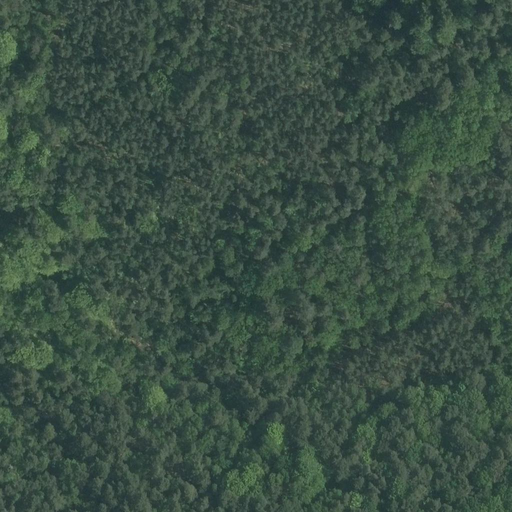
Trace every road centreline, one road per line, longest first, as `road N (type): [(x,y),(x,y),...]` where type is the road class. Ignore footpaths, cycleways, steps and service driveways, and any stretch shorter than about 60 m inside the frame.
road 1 (track): [(343,511),(0,228)]
road 2 (track): [(377,0),(401,114),(424,157)]
